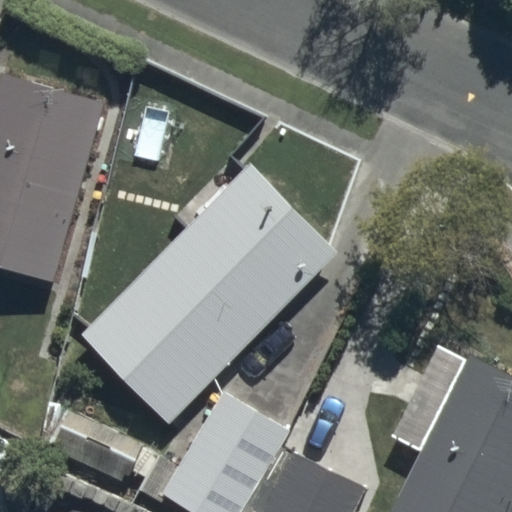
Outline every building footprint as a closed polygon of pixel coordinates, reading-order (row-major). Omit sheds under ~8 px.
[(0,276),(55,292),(107,110),(5,81),(3,88),(0,87),(0,276)] [(342,262),(250,172),(83,343),(175,433),(342,262)] [(511,511),(511,381),(442,346),(394,440),(423,454),(394,511),(368,498),(371,492),(295,454),(265,511),(511,511)] [(167,505),(179,511),(246,511),(288,438),(222,401),(181,473),(159,461),(140,494),(165,509),(167,505)] [(143,452),(66,416),(50,450),(127,486),(143,452)]
